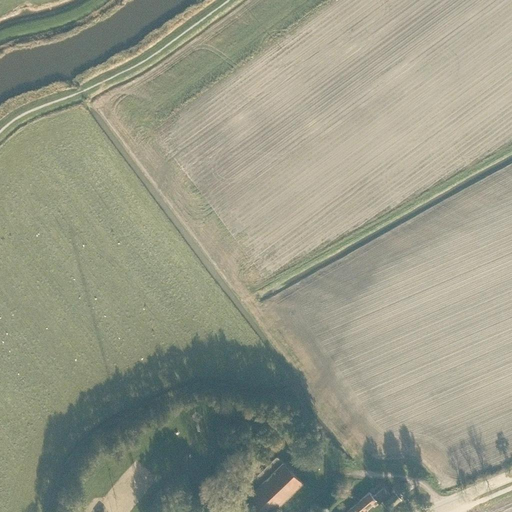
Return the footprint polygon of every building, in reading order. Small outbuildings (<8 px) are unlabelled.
[(270,511),(302,482),(282,461),(276,456),(240,490),(244,496),(259,511),(270,511)] [(378,503),(389,493),(383,486),(372,496),(369,492),(346,511),(365,511),(364,510),(375,500),(378,503)] [(394,492),(382,502),(389,509),(401,499),(394,492)] [(415,508),(415,492),(404,492),(404,507),(415,508)] [(111,497),(103,506),(109,511),(113,511),(120,505),(111,497)]
